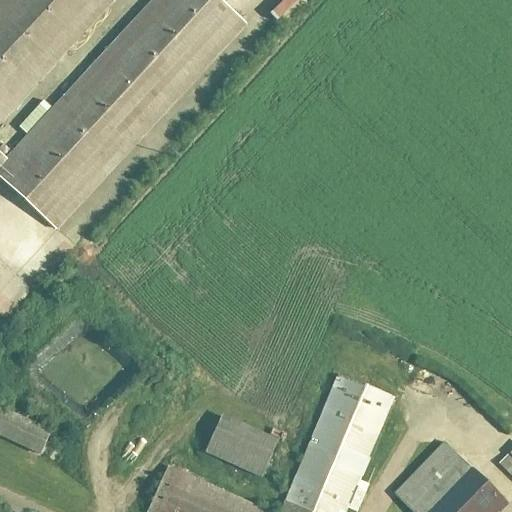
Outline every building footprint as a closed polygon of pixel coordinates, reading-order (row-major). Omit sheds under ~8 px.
[(0,127),(117,0),(12,0),(0,13),(0,178),(61,235),(250,31),(216,0),(166,0),(13,166),(0,153),(0,127)] [(341,511),(385,400),(333,380),(281,511),(270,511),(158,468),(140,511),(341,511)] [(0,407),(0,435),(43,457),(62,420),(38,407),(30,423),(0,407)] [(216,417),(204,448),(263,471),(275,440),(216,417)] [(491,511),(498,505),(439,453),(397,501),(409,511),(491,511)] [(511,458),(502,468),(511,477),(511,458)]
